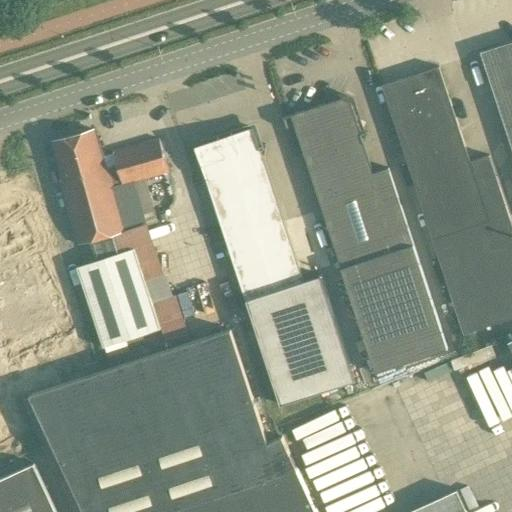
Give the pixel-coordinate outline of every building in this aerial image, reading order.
[(511,40),(481,51),(511,147),(511,40)] [(439,66),(382,84),(463,334),(511,317),(511,224),(489,155),(470,161),(439,66)] [(351,101),(343,97),(284,117),(296,156),(304,154),(375,372),(447,349),(389,168),(373,173),(361,135),(363,131),(351,125),(355,116),(351,101)] [(253,127),(196,145),(246,299),(280,404),(354,381),(319,275),(303,281),(253,127)] [(94,129),(52,141),(63,180),(60,181),(78,245),(90,241),(96,260),(119,252),(113,235),(127,231),(125,223),(129,222),(126,213),(122,215),(114,187),(105,168),(102,155),(94,129)] [(113,152),(102,155),(105,168),(114,187),(169,171),(159,139),(113,152)] [(0,447),(25,440),(10,394),(37,385),(29,360),(95,338),(53,211),(0,228),(0,447)] [(96,260),(76,267),(103,346),(160,327),(158,322),(182,314),(175,294),(151,302),(145,282),(133,248),(119,252),(96,260)] [(83,511),(316,511),(282,436),(267,443),(230,329),(29,395),(83,511)] [(57,511),(35,463),(0,479),(0,511),(57,511)] [(467,511),(457,489),(407,511),(467,511)]
